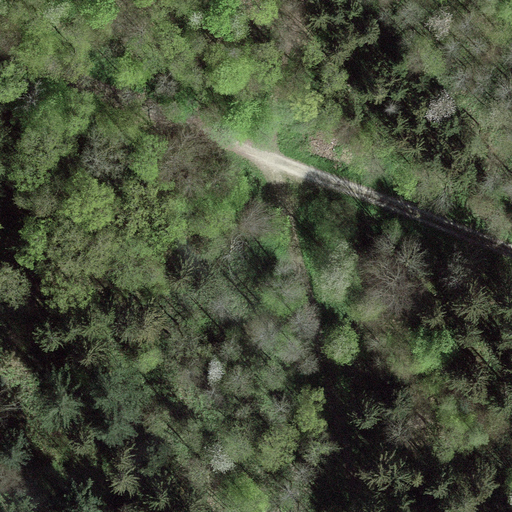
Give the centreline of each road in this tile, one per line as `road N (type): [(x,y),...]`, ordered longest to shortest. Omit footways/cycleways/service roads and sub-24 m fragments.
road 1 (track): [(0,53),(511,253)]
road 2 (track): [(271,160),(361,511)]
